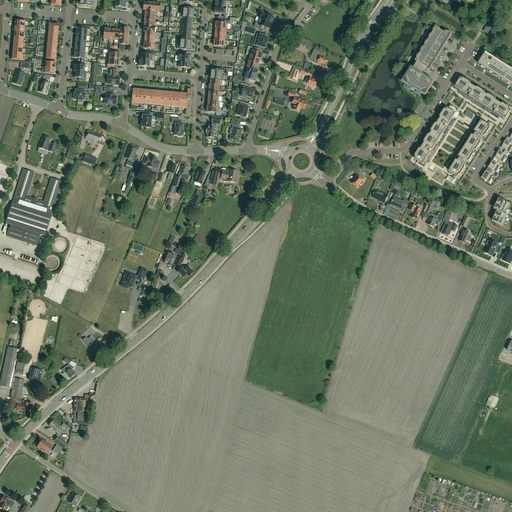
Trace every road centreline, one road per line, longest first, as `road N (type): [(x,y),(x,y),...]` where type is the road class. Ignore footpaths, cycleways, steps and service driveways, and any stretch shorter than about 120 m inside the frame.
road 1 (secondary): [(14,443),(172,307),(293,171)]
road 2 (residential): [(327,183),(352,152),(404,149),(460,63),(511,95)]
road 3 (residential): [(327,183),(364,210),(511,275)]
road 4 (secondary): [(309,150),(388,0)]
road 5 (residential): [(246,150),(282,30),(300,5)]
road 6 (unclassified): [(122,511),(14,443)]
